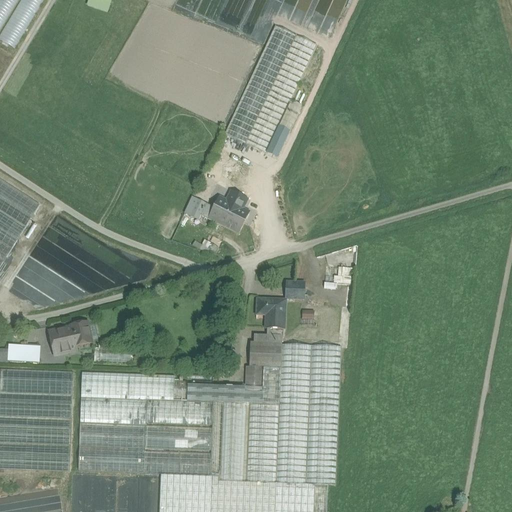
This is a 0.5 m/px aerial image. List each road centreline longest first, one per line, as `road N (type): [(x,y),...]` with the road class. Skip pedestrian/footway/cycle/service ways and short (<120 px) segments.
road 1 (unclassified): [(208,272),(511,184)]
road 2 (unclassified): [(0,164),(106,234),(208,272)]
road 3 (unclassified): [(0,323),(208,272)]
